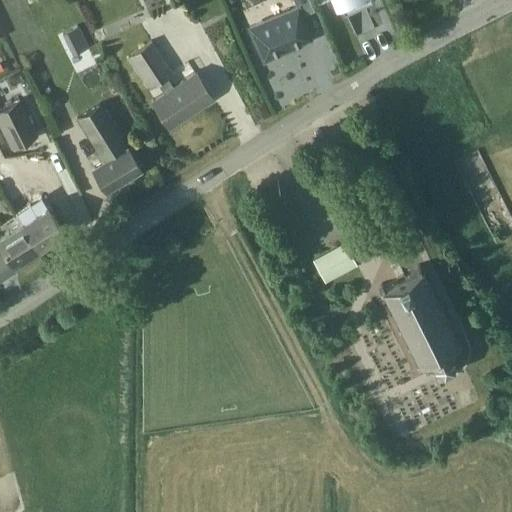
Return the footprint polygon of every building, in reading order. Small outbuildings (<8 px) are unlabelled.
[(294,0),(296,5),(248,26),(263,59),(311,38),(301,16),(316,10),(311,0),(294,0)] [(340,0),(346,12),(374,0),(373,0),(340,0)] [(170,126),(213,98),(195,71),(173,86),(166,76),(172,72),(151,40),(128,56),(149,87),(157,82),(164,92),(152,100),(170,126)] [(0,122),(12,146),(37,133),(20,100),(0,109),(0,122)] [(126,145),(100,104),(78,118),(99,152),(97,153),(104,164),(94,170),(107,191),(141,170),(128,149),(113,158),(111,155),(126,145)] [(35,206),(18,216),(22,222),(39,248),(66,231),(47,202),(37,209),(35,206)] [(0,239),(6,249),(0,253),(0,263),(4,270),(24,257),(39,248),(22,222),(18,216),(4,224),(7,228),(0,232),(0,239)] [(324,280),(356,263),(345,243),(313,260),(324,280)] [(442,377),(453,371),(453,358),(448,347),(454,344),(456,347),(458,346),(456,343),(460,341),(459,339),(456,340),(449,325),(451,324),(449,321),(447,322),(440,307),(442,306),(441,303),(439,304),(431,289),(433,288),(432,285),(429,286),(422,271),(425,270),(423,267),(420,269),(419,266),(417,267),(418,270),(385,286),(384,283),(381,285),(383,288),(379,290),(381,293),(384,291),(391,305),(388,307),(390,310),(393,309),(400,323),(397,325),(398,328),(401,326),(409,340),(405,342),(407,346),(410,344),(418,358),(415,360),(416,363),(419,362),(420,364),(423,363),(421,360),(427,357),(434,371),(442,377)]
